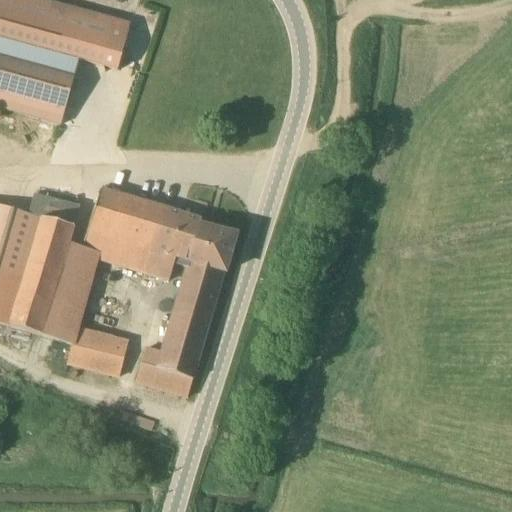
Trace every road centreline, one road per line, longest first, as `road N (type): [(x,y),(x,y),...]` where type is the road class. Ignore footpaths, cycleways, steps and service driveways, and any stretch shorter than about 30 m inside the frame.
road 1 (residential): [(172,511),(182,457),(311,77),(298,0)]
road 2 (track): [(511,2),(440,18),(387,7),(361,12),(347,38),(339,121),(319,155),(290,151)]
